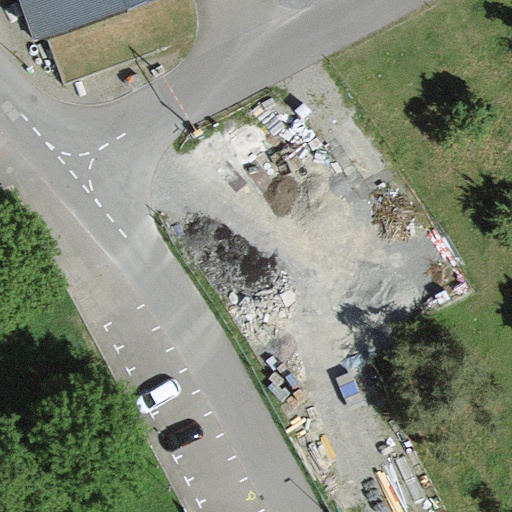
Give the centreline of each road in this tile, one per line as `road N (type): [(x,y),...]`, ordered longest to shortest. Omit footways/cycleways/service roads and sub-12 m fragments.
road 1 (residential): [(69,164),(225,382),(296,511)]
road 2 (residential): [(69,164),(388,0)]
